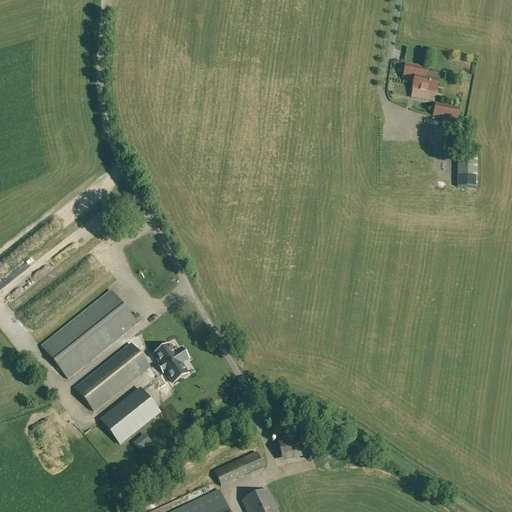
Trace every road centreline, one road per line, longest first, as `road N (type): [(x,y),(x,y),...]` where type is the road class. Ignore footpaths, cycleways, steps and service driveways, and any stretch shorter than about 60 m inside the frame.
road 1 (unclassified): [(248,390),(110,134),(101,80),(105,0)]
road 2 (track): [(475,511),(325,413),(248,390)]
